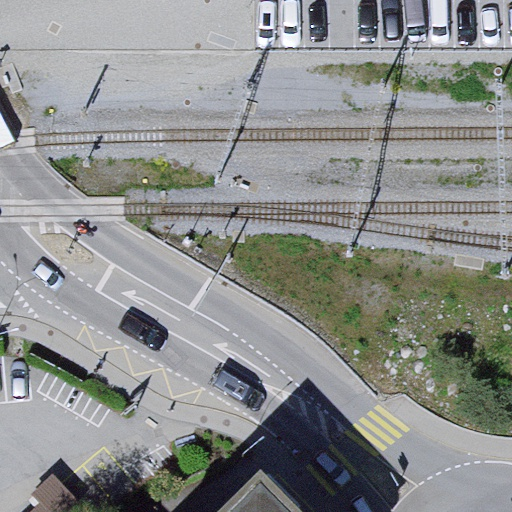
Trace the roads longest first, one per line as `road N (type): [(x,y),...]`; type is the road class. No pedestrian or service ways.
road 1 (tertiary): [(103,278),(273,379),(432,510)]
road 2 (tertiary): [(103,278),(0,185)]
